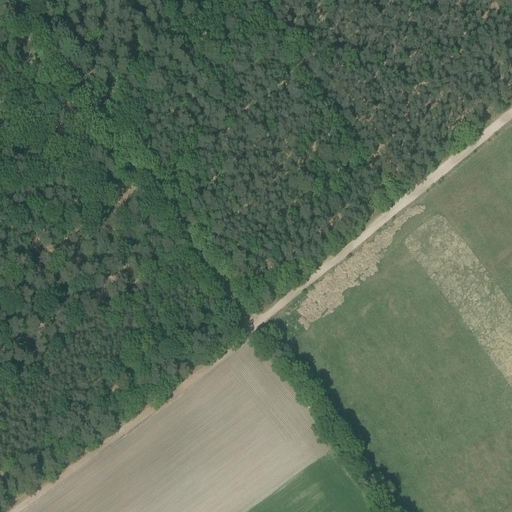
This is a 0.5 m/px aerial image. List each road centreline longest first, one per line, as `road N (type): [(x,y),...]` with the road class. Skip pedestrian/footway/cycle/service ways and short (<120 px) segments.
road 1 (track): [(13,511),(253,324)]
road 2 (track): [(246,0),(395,205)]
road 3 (track): [(253,324),(125,149)]
road 4 (track): [(253,324),(395,205)]
road 5 (track): [(93,105),(225,0)]
road 6 (track): [(395,205),(511,110)]
road 7 (track): [(93,105),(14,0)]
